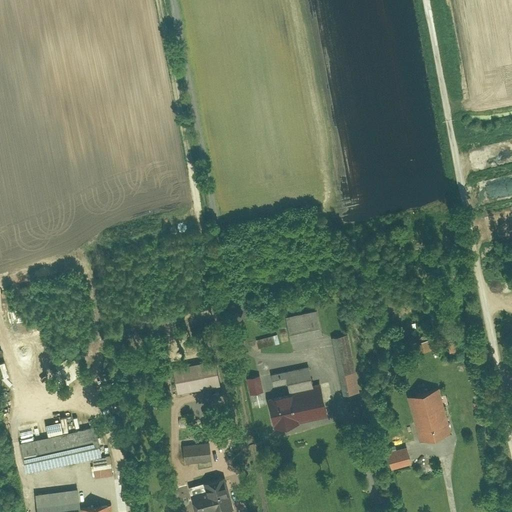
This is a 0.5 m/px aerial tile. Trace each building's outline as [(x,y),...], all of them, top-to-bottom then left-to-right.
[(286,316),(291,340),(323,333),(318,309),(286,316)] [(350,332),(332,336),(343,394),(362,391),(350,332)] [(277,333),(256,339),(259,347),(280,341),(277,333)] [(56,373),(65,385),(87,370),(79,357),(56,373)] [(215,359),(173,367),(178,392),(219,384),(215,359)] [(288,383),(290,392),(314,386),(314,384),(309,365),(272,374),(275,386),(288,383)] [(253,406),(267,402),(260,375),(246,378),(253,406)] [(276,427),(328,415),(320,382),(314,384),(314,386),(290,392),(269,397),(276,427)] [(408,395),(420,440),(451,431),(439,387),(408,395)] [(81,418),(83,428),(95,425),(96,425),(94,415),(81,418)] [(46,424),(48,436),(63,432),(61,420),(46,424)] [(20,442),(26,471),(101,454),(95,425),(83,428),(63,432),(48,436),(20,442)] [(208,441),(183,444),(186,462),(211,458),(208,441)] [(407,445),(387,451),(392,468),(411,462),(407,445)] [(112,473),(109,454),(92,457),(95,476),(112,473)] [(168,464),(157,468),(161,477),(172,473),(168,464)] [(208,493),(193,498),(196,511),(220,511),(233,508),(225,479),(222,480),(221,477),(205,481),(208,493)] [(205,481),(189,486),(193,498),(208,493),(205,481)] [(38,511),(81,511),(81,507),(78,487),(36,493),(38,511)] [(111,511),(111,503),(81,507),(81,511),(111,511)]
